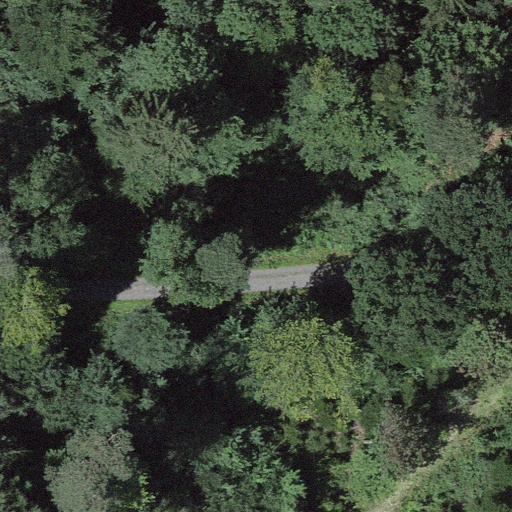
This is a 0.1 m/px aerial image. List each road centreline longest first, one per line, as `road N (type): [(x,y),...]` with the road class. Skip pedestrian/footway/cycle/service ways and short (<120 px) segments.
road 1 (track): [(0,285),(89,290),(511,257)]
road 2 (track): [(511,359),(478,382),(371,511)]
